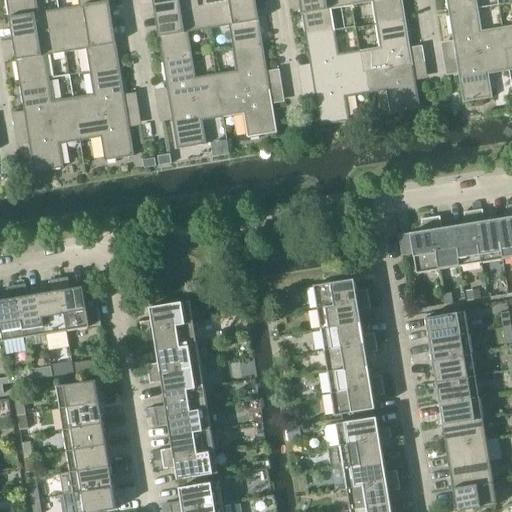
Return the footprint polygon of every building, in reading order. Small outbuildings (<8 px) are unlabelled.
[(62,31),(58,9),(38,12),(35,0),(5,0),(12,39),(62,31)] [(58,9),(62,31),(112,23),(108,0),(78,0),(79,6),(58,9)] [(205,7),(203,0),(152,0),(155,16),(205,7)] [(255,0),(250,0),(205,7),(209,29),(229,26),(233,48),(262,43),(255,0)] [(350,0),(299,0),(305,36),(335,31),(331,9),(352,6),(350,0)] [(405,20),(402,0),(350,0),(352,6),(372,2),(375,25),(405,20)] [(446,0),(448,13),(478,8),(476,0),(446,0)] [(209,29),(205,7),(155,16),(162,60),(192,55),(188,32),(209,29)] [(455,57),(506,49),(502,27),(482,31),(478,8),(448,13),(455,57)] [(413,64),(405,20),(375,25),(379,47),(359,51),(362,72),(413,64)] [(112,23),(62,31),(65,53),(86,49),(89,72),(119,67),(112,23)] [(511,25),(502,27),(506,49),(511,47),(511,25)] [(65,53),(62,31),(12,39),(19,83),(49,78),(45,56),(65,53)] [(335,31),(305,36),(312,80),(362,72),(359,51),(339,54),(335,31)] [(216,74),(219,96),(270,88),(262,43),(233,48),(236,71),(216,74)] [(509,71),(506,49),(455,57),(463,103),(492,98),(489,74),(509,71)] [(169,104),(219,96),(216,74),(196,77),(192,55),(162,60),(169,104)] [(362,72),(366,94),(387,91),(391,114),(420,109),(413,64),(362,72)] [(73,98),(76,119),(127,111),(119,67),(89,72),(93,94),(73,98)] [(362,72),(312,80),(320,126),(349,121),(346,98),(366,94),(362,72)] [(26,127),(76,119),(73,98),(53,101),(49,78),(19,83),(26,127)] [(270,88),(219,96),(223,118),(244,114),(247,138),(277,133),(270,88)] [(223,118),(219,96),(169,104),(177,149),(206,144),(203,121),(223,118)] [(127,111),(76,119),(80,141),(100,138),(104,161),(134,156),(127,111)] [(59,144),(80,141),(76,119),(26,127),(33,173),(63,168),(59,144)] [(170,155),(157,157),(159,166),(172,164),(170,155)] [(155,158),(144,160),(145,167),(156,166),(155,158)] [(496,219),(503,260),(511,258),(511,204),(506,205),(508,215),(505,218),(496,219)] [(473,211),(481,263),(503,260),(496,219),(487,221),(484,219),(482,209),(473,211)] [(454,226),(460,267),(481,263),(473,211),(463,212),(465,222),(463,225),(454,226)] [(439,270),(460,267),(454,226),(444,228),(441,226),(440,216),(430,218),(439,270)] [(439,270),(430,218),(421,219),(422,229),(420,232),(398,235),(401,256),(413,254),(416,274),(439,270)] [(317,308),(369,300),(368,290),(358,292),(355,289),(352,267),(330,271),(332,283),(313,286),(317,308)] [(101,326),(94,286),(72,289),(69,287),(69,282),(68,278),(58,279),(67,332),(101,326)] [(67,332),(58,279),(49,281),(50,290),(48,293),(39,294),(45,335),(67,332)] [(45,335),(39,294),(30,296),(27,294),(25,284),(16,286),(24,338),(45,335)] [(24,338),(16,286),(6,287),(8,297),(5,300),(0,300),(0,324),(3,342),(24,338)] [(481,298),(479,290),(466,292),(467,300),(481,298)] [(456,304),(456,302),(455,294),(441,295),(442,305),(456,304)] [(377,299),(369,300),(370,306),(371,309),(379,307),(377,299)] [(320,329),(361,323),(359,314),(361,311),(371,309),(370,306),(369,300),(317,308),(320,329)] [(141,332),(193,323),(190,301),(149,308),(151,318),(149,321),(139,322),(141,332)] [(237,314),(236,307),(226,309),(228,316),(237,314)] [(425,318),(428,340),(469,334),(465,311),(425,318)] [(511,327),(509,312),(501,313),(503,328),(511,327)] [(155,342),(156,351),(197,345),(193,323),(141,332),(143,341),(152,340),(155,342)] [(362,332),(361,323),(320,329),(324,351),(376,342),(375,333),(365,334),(362,332)] [(511,342),(511,331),(511,327),(503,328),(505,343),(511,342)] [(226,331),(217,333),(219,342),(227,340),(226,331)] [(472,355),(469,334),(428,340),(432,361),(472,355)] [(327,372),(368,365),(366,356),(368,353),(378,352),(376,342),(324,351),(327,372)] [(146,365),(148,374),(200,366),(197,345),(156,351),(158,360),(156,363),(146,365)] [(476,376),(472,355),(432,361),(435,383),(476,376)] [(93,370),(91,360),(75,363),(77,373),(93,370)] [(72,361),(62,363),(64,375),(74,373),(72,361)] [(331,393),(383,385),(382,375),(372,377),(369,375),(368,365),(327,372),(331,393)] [(50,366),(29,370),(31,380),(52,377),(50,366)] [(162,384),(163,394),(204,387),(200,366),(148,374),(148,375),(150,384),(159,382),(162,384)] [(31,380),(29,370),(8,374),(9,378),(10,383),(10,384),(31,380)] [(148,375),(141,377),(142,385),(150,384),(148,375)] [(479,397),(476,376),(435,383),(439,404),(479,397)] [(10,383),(9,378),(0,379),(0,394),(4,393),(2,385),(10,383)] [(56,386),(59,409),(100,402),(96,380),(56,386)] [(385,394),(383,385),(331,393),(335,416),(375,409),(373,399),(375,396),(385,394)] [(153,407),(155,417),(207,408),(204,387),(163,394),(165,403),(163,406),(153,407)] [(483,419),(479,397),(439,404),(442,425),(483,419)] [(23,399),(15,401),(17,416),(25,414),(23,399)] [(103,423),(100,402),(59,409),(63,430),(103,423)] [(155,417),(153,407),(146,409),(148,418),(155,417)] [(169,427),(170,436),(211,430),(207,408),(155,417),(157,427),(166,425),(169,427)] [(28,429),(25,414),(17,416),(19,430),(28,429)] [(339,446),(392,437),(390,428),(381,429),(378,427),(376,417),(326,425),(330,448),(340,446),(339,446)] [(486,440),(483,419),(442,425),(446,447),(486,440)] [(107,444),(103,423),(63,430),(66,451),(107,444)] [(304,438),(301,425),(286,427),(288,441),(304,438)] [(160,450),(162,460),(214,451),(211,430),(170,436),(172,446),(170,449),(160,450)] [(343,467),(383,461),(382,451),(384,448),(393,447),(392,437),(339,446),(340,446),(343,467)] [(490,461),(486,440),(446,447),(449,468),(490,461)] [(30,442),(22,443),(24,458),(32,457),(30,442)] [(110,466),(107,444),(66,451),(70,472),(110,466)] [(161,459),(160,450),(152,451),(154,460),(161,459)] [(218,474),(214,451),(162,460),(163,469),(173,468),(176,470),(177,480),(218,474)] [(35,472),(32,457),(24,458),(26,473),(35,472)] [(163,469),(162,460),(154,461),(156,470),(163,469)] [(253,464),(255,472),(267,470),(269,470),(268,461),(253,464)] [(346,488),(399,480),(397,470),(388,472),(385,470),(383,461),(343,467),(346,488)] [(493,483),(490,461),(449,468),(453,489),(493,483)] [(110,466),(70,472),(60,474),(63,495),(73,494),(114,487),(110,466)] [(350,510),(390,503),(389,494),(391,491),(400,490),(399,480),(346,488),(350,510)] [(170,511),(172,511),(223,504),(219,481),(179,488),(180,498),(178,501),(169,503),(169,504),(170,511)] [(497,505),(493,483),(453,489),(456,511),(497,505)] [(37,485),(28,486),(31,501),(39,499),(37,485)] [(101,511),(117,509),(114,487),(73,494),(76,511),(101,511)] [(41,511),(39,499),(31,501),(32,511),(41,511)] [(236,511),(234,502),(223,504),(172,511),(236,511)] [(350,511),(391,511),(390,503),(350,510),(350,511)]
